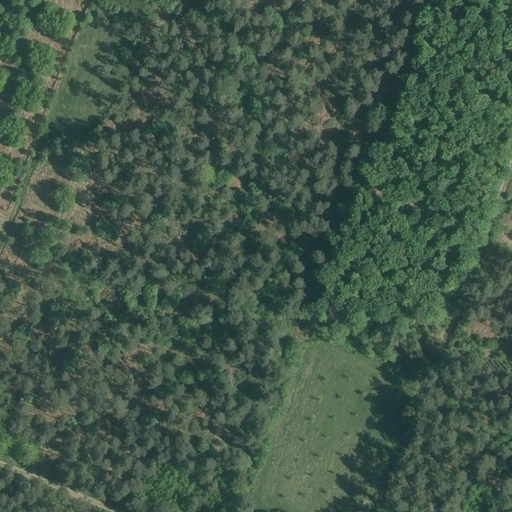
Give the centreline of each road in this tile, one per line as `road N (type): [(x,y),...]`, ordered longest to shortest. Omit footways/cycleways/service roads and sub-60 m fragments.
road 1 (track): [(368,511),(511,182)]
road 2 (track): [(127,511),(0,459)]
